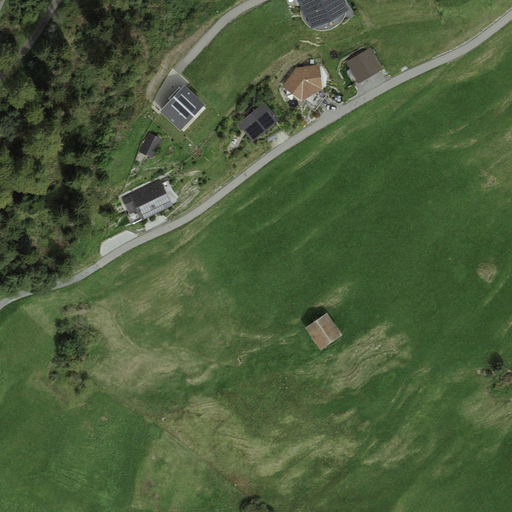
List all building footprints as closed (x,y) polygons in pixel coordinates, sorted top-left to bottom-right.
[(296,0),(304,16),(307,16),(311,29),(331,22),(349,10),(343,0),(296,0)] [(371,49),(346,63),(358,85),(383,71),(371,49)] [(296,68),(283,87),(302,101),(314,111),(327,95),(320,90),(322,89),(319,65),(296,68)] [(184,85),(181,88),(179,87),(169,99),(170,100),(159,112),(181,132),(205,104),(184,85)] [(263,103),(237,125),(253,144),(279,122),(263,103)] [(162,139),(148,133),(139,153),(153,159),(162,139)] [(160,180),(120,198),(132,224),(141,220),(142,222),(173,207),(160,180)] [(327,314),(306,327),(320,349),(341,336),(327,314)]
